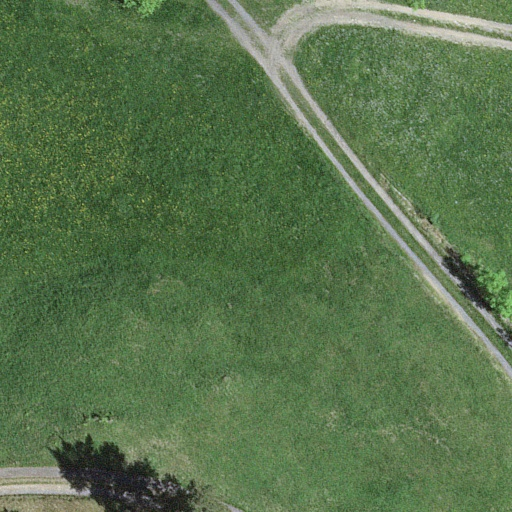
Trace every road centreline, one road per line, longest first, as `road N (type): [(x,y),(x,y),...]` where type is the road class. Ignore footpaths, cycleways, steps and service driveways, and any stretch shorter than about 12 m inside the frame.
road 1 (track): [(511,404),(490,345),(219,0)]
road 2 (track): [(247,26),(315,16),(511,43)]
road 3 (track): [(42,511),(77,505),(196,511)]
